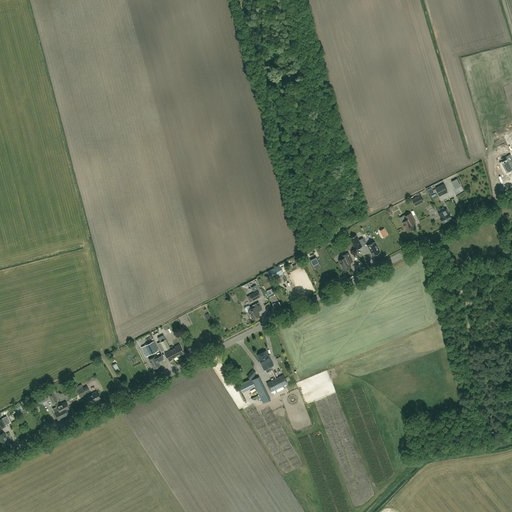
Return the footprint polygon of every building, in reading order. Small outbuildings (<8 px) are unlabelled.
[(507,173),(511,169),(511,168),(508,160),(502,164),(507,173)] [(447,192),(444,184),(436,188),(440,196),(447,192)] [(412,200),(415,205),(423,201),(420,196),(412,200)] [(443,223),(452,219),(449,214),(446,209),(438,213),(441,218),(440,218),(443,223)] [(416,223),(410,213),(405,216),(407,220),(403,222),(405,226),(405,227),(406,229),(408,232),(415,229),(413,225),(416,223)] [(352,241),(356,249),(362,246),(357,238),(356,235),(350,238),(352,241)] [(342,244),(346,250),(353,247),(349,240),(342,244)] [(373,256),(380,252),(375,242),(367,245),(373,256)] [(353,261),(348,252),(342,255),(343,258),(339,260),(344,270),(351,267),(349,263),(353,261)] [(260,298),(257,293),(250,297),(253,301),(260,298)] [(274,307),(275,308),(281,305),(278,300),(275,294),(269,297),(271,301),(273,304),(273,305),(274,307)] [(252,319),(260,316),(258,311),(258,310),(262,308),(259,302),(252,305),(253,306),(250,307),(249,305),(245,307),(245,308),(246,311),(247,311),(248,311),(250,315),(250,316),(251,318),(252,318),(252,319)] [(170,347),(165,339),(160,342),(164,350),(170,347)] [(154,352),(149,344),(145,345),(150,354),(154,352)] [(180,356),(184,353),(179,344),(175,347),(175,348),(170,351),(169,350),(165,352),(169,361),(174,359),(173,358),(179,355),(180,356)] [(259,353),(258,354),(257,355),(262,363),(261,364),(264,369),(273,364),(269,355),(268,355),(266,350),(261,353),(261,352),(259,353)] [(159,363),(164,360),(161,353),(155,356),(149,359),(154,369),(160,366),(159,363)] [(283,375),(266,383),(271,391),(275,389),(276,392),(284,388),(283,385),(287,383),(283,375)] [(242,393),(254,386),(251,380),(239,386),(242,393)] [(83,387),(77,391),(80,397),(86,394),(83,387)] [(100,399),(97,392),(85,398),(89,405),(100,399)] [(40,397),(38,398),(40,403),(43,402),(48,399),(46,394),(40,397)] [(68,411),(67,411),(66,410),(69,408),(66,402),(57,406),(59,410),(60,412),(61,412),(62,414),(63,413),(65,416),(69,415),(68,414),(69,413),(68,411)] [(58,420),(65,416),(63,413),(62,414),(61,412),(60,412),(59,410),(54,413),(58,420)] [(7,440),(6,438),(7,437),(5,434),(4,434),(4,433),(0,434),(0,439),(2,443),(1,443),(4,448),(10,445),(7,440)]
